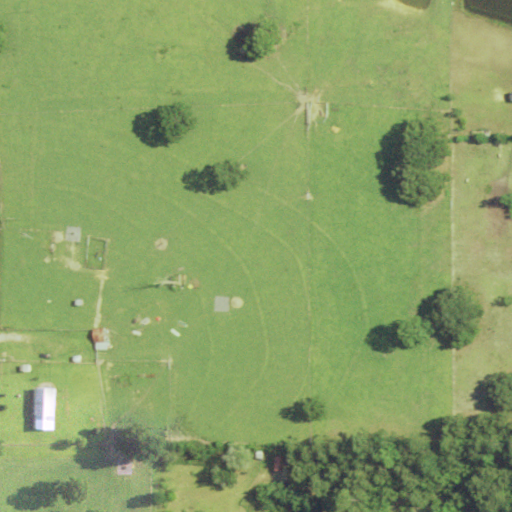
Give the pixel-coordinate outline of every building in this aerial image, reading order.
[(57,250),(61,231),(81,235),(77,254),(57,250)] [(93,329),(107,328),(108,349),(94,350),(93,329)] [(75,361),(75,364),(68,363),(68,355),(75,355),(74,356),(80,356),(80,361),(75,361)] [(34,429),(34,416),(33,416),(34,388),(54,389),(53,430),(34,429)] [(128,391),(149,390),(151,416),(130,418),(128,391)]
